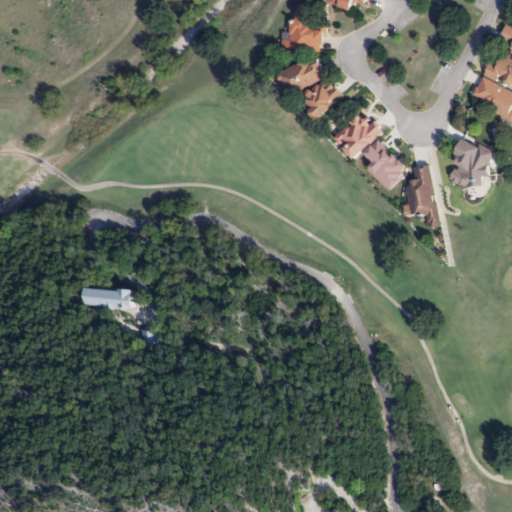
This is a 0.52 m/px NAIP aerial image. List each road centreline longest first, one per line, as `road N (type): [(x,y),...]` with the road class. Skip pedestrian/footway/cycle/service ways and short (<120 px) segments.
road 1 (residential): [(100,228),(217,224),(331,287),(391,417),(396,511)]
road 2 (residential): [(408,0),(352,53),(406,125),(427,130),(498,0)]
